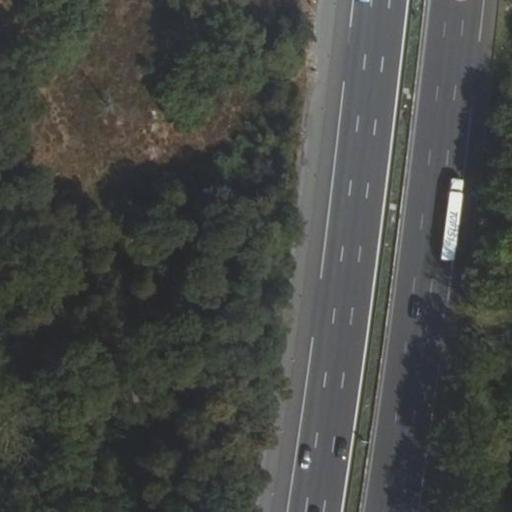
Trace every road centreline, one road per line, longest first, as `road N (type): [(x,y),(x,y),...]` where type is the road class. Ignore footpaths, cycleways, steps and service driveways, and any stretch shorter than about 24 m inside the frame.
road 1 (motorway): [(383,0),(318,511)]
road 2 (motorway): [(390,511),(453,0)]
